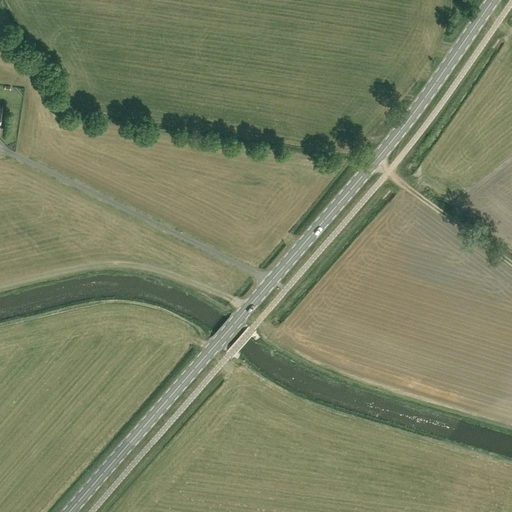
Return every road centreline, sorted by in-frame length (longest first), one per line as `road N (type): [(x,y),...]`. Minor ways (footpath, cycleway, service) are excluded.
road 1 (secondary): [(71,511),(373,161),(493,0)]
road 2 (track): [(511,271),(373,161)]
